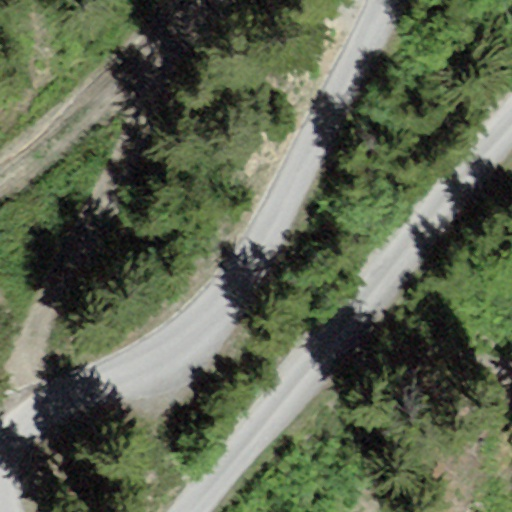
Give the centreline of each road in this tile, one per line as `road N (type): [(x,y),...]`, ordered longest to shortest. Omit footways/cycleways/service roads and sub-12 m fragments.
road 1 (unclassified): [(395,0),(288,204),(214,316),(80,395),(20,415),(0,447)]
road 2 (unclassified): [(188,511),(451,197),(511,144)]
road 3 (track): [(21,370),(42,306),(182,65),(194,0)]
road 4 (track): [(185,0),(150,52),(0,174)]
